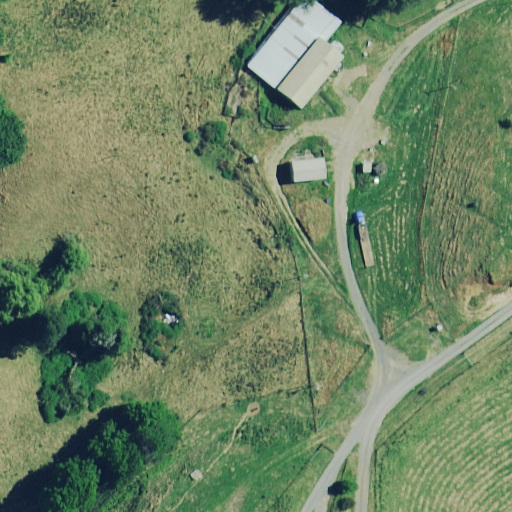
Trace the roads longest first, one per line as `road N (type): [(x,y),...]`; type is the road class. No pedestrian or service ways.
road 1 (unknown): [(394,369),(343,252),(338,194),(345,146),(401,41),(461,0)]
road 2 (unknown): [(394,369),(332,451),(315,511)]
road 3 (unknown): [(511,301),(394,369)]
